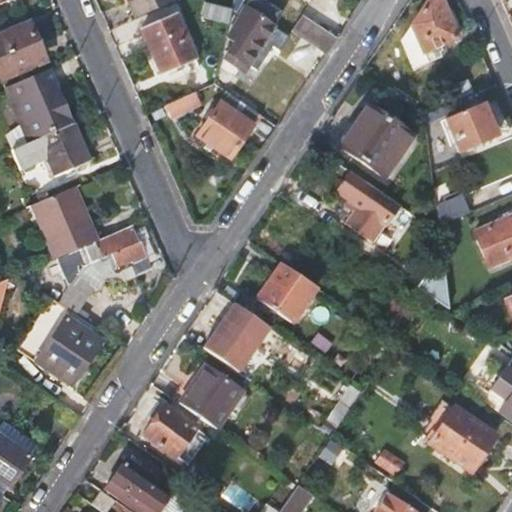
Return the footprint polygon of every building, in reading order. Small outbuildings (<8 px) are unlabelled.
[(126,0),(136,19),(175,2),(173,0),(126,0)] [(203,1),(201,15),(229,21),(232,8),(203,1)] [(457,41),(442,2),(427,1),(400,42),(414,72),(441,61),(437,49),(457,41)] [(272,27),(243,7),(234,19),(233,18),(232,21),(235,23),(227,33),(236,39),(228,50),(234,55),(232,58),(244,67),(246,62),(249,64),(268,38),(265,36),(272,27)] [(195,58),(177,15),(142,30),(161,73),(195,58)] [(297,30),(328,51),(337,38),(305,17),(297,30)] [(29,24),(0,36),(0,77),(43,59),(29,24)] [(4,86),(11,101),(22,126),(29,123),(36,139),(73,123),(48,67),(4,86)] [(445,103),(472,92),(467,79),(440,89),(445,103)] [(165,105),(170,118),(202,103),(196,91),(165,105)] [(227,93),(196,138),(229,159),(260,115),(227,93)] [(459,153),(495,138),(479,102),(444,118),(459,153)] [(409,136),(363,106),(335,147),(381,177),(409,136)] [(10,150),(19,170),(48,158),(55,176),(89,162),(73,123),(36,139),(10,150)] [(356,209),(347,223),(371,241),(397,206),(351,174),(336,195),(356,209)] [(27,207),(50,260),(76,249),(97,240),(74,187),(27,207)] [(488,264),(511,253),(511,213),(473,232),(488,264)] [(76,249),(83,264),(107,254),(115,274),(134,266),(132,262),(148,255),(143,241),(140,242),(133,225),(97,240),(76,249)] [(279,262),(255,298),(289,322),(314,287),(279,262)] [(425,273),(415,289),(426,296),(445,310),(443,285),(425,273)] [(73,276),(56,301),(72,312),(75,314),(93,288),(73,276)] [(0,309),(9,277),(0,281),(0,309)] [(397,335),(412,314),(409,312),(413,306),(397,294),(377,321),(397,335)] [(511,294),(503,298),(511,317),(511,294)] [(52,299),(17,351),(53,375),(60,365),(78,376),(102,341),(67,318),(72,312),(56,301),(52,299)] [(267,328),(232,304),(201,349),(236,373),(267,328)] [(242,371),(251,378),(280,338),(271,331),(242,371)] [(511,356),(487,391),(504,402),(497,413),(511,423),(511,356)] [(171,399),(220,433),(245,394),(196,362),(171,399)] [(60,365),(53,375),(71,388),(78,376),(60,365)] [(29,400),(71,428),(79,415),(38,387),(29,400)] [(336,428),(360,393),(353,388),(329,423),(336,428)] [(142,434),(175,456),(196,426),(163,404),(142,434)] [(422,439),(468,471),(494,436),(452,406),(441,422),(437,419),(422,439)] [(0,481),(6,486),(28,454),(0,436),(0,481)] [(396,460),(384,451),(376,461),(388,470),(396,460)] [(106,490),(138,511),(158,511),(172,491),(126,460),(106,490)] [(279,511),(300,511),(312,497),(297,486),(279,511)] [(101,491),(91,506),(100,511),(107,511),(116,501),(101,491)] [(414,511),(387,494),(375,511),(414,511)]
